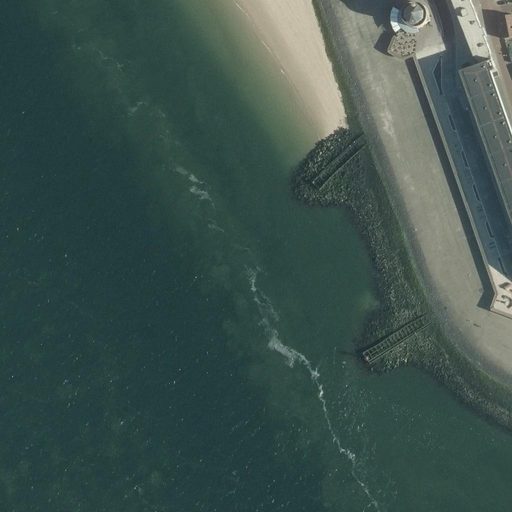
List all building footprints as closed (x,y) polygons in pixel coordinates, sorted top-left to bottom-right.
[(451,0),(466,38),(483,32),(471,0),(451,0)] [(430,21),(428,9),(427,9),(425,6),(423,4),(419,3),(416,3),(413,3),(410,5),(407,7),(405,9),(404,12),(403,8),(402,6),(400,8),(399,10),(399,11),(398,14),(398,16),(398,19),(399,22),(400,25),(402,27),(404,29),(406,31),(409,32),(413,33),(417,33),(421,32),(420,28),(421,27),(423,27),(423,26),(428,22),(430,21)] [(504,39),(511,37),(511,15),(500,17),(504,39)] [(476,65),(477,67),(494,61),(493,59),(490,51),(483,32),(466,38),(476,65)] [(511,136),(492,78),(499,76),(494,61),(477,67),(461,72),(511,221),(511,136)]
